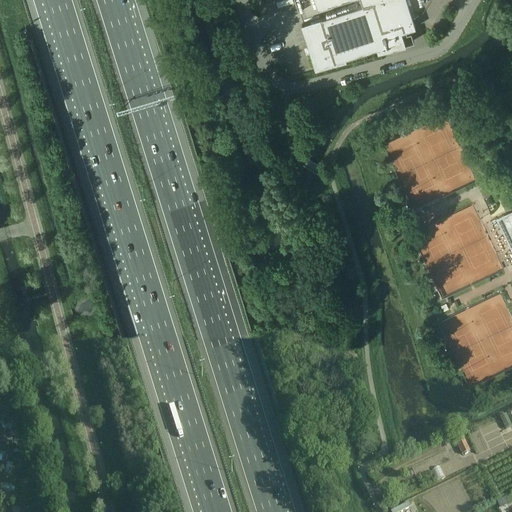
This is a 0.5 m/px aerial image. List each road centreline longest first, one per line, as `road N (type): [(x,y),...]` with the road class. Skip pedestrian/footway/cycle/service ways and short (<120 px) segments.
road 1 (motorway): [(272,511),(112,0)]
road 2 (motorway): [(57,0),(216,511)]
road 3 (unclassified): [(473,0),(433,51),(301,88),(269,76),(241,0)]
